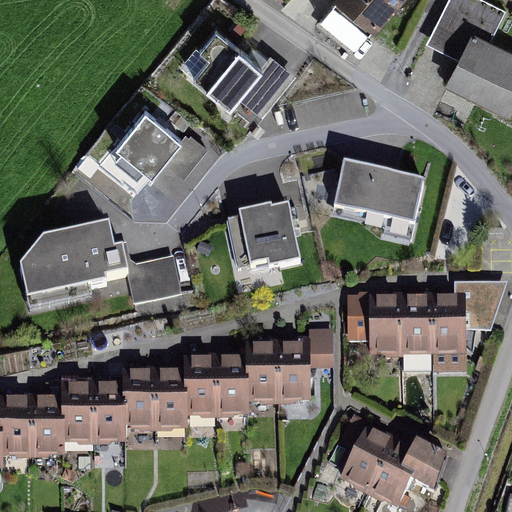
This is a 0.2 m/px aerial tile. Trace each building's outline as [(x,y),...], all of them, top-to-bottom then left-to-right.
[(335,0),(332,4),(375,40),(408,0),(335,0)] [(448,0),(425,50),(456,65),(443,91),(511,124),(511,122),(511,59),(490,49),(505,18),(466,0),(448,0)] [(282,81),(244,48),(206,90),(245,124),(282,81)] [(209,157),(171,123),(133,165),(171,199),(209,157)] [(426,195),(339,198),(340,248),(428,246),(426,195)] [(290,216),(240,226),(251,281),(301,271),(290,216)] [(113,230),(43,245),(16,275),(27,324),(101,308),(99,299),(113,296),(112,290),(130,286),(134,285),(132,274),(128,254),(118,257),(113,230)] [(175,265),(132,274),(134,285),(130,286),(136,313),(183,303),(175,265)] [(460,304),(432,305),(433,362),(462,361),(460,304)] [(432,305),(402,306),(404,363),(433,362),(432,305)] [(404,363),(402,306),(373,306),(374,363),(404,363)] [(279,353),(279,408),(310,408),(310,372),(334,372),(334,337),(308,337),(308,353),(279,353)] [(247,362),(247,408),(279,408),(279,353),(247,352),(247,362)] [(216,363),(217,423),(247,422),(247,408),(247,362),(216,363)] [(186,377),(186,423),(217,423),(216,363),(185,363),(186,377)] [(123,392),(124,436),(156,436),(155,377),(124,378),(123,392)] [(155,377),(156,436),(186,435),(186,423),(186,377),(155,377)] [(93,393),(94,450),(124,450),(124,436),(123,392),(93,393)] [(64,451),(94,450),(93,393),(63,393),(64,406),(64,451)] [(4,419),(4,462),(34,462),(33,406),(3,407),(4,419)] [(33,406),(34,462),(64,462),(64,451),(64,406),(33,406)] [(340,483),(368,497),(393,447),(350,425),(338,450),(353,458),(340,483)] [(393,447),(368,497),(396,511),(409,484),(432,495),(447,464),(415,448),(411,456),(393,447)]
